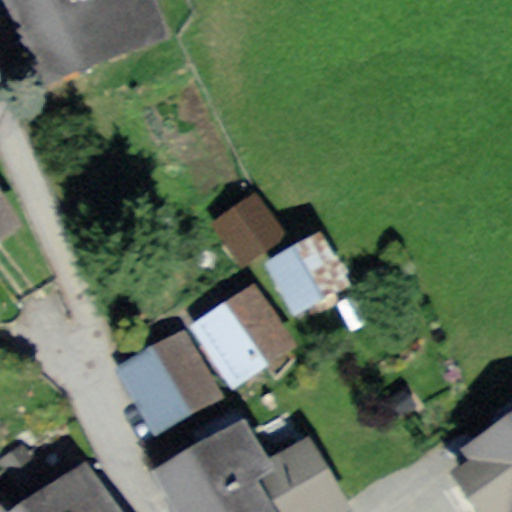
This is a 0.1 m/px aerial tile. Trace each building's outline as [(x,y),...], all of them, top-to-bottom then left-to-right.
[(88,0),(20,0),(51,106),(186,68),(167,0),(153,0),(94,17),(88,0)] [(243,189),(199,221),(230,263),(273,231),(243,189)] [(0,201),(0,238),(17,228),(0,201)] [(330,238),(278,266),(304,314),(356,287),(330,238)] [(265,279),(202,322),(245,382),(307,339),(265,279)] [(192,331),(125,366),(157,427),(224,392),(192,331)] [(511,511),(511,384),(433,435),(482,511),(511,511)] [(246,415),(156,463),(182,511),(275,511),(255,475),(272,465),(266,455),(246,415)] [(309,430),(266,455),(272,465),(255,475),(275,511),(345,511),(353,508),(309,430)] [(114,511),(80,462),(7,511),(114,511)]
